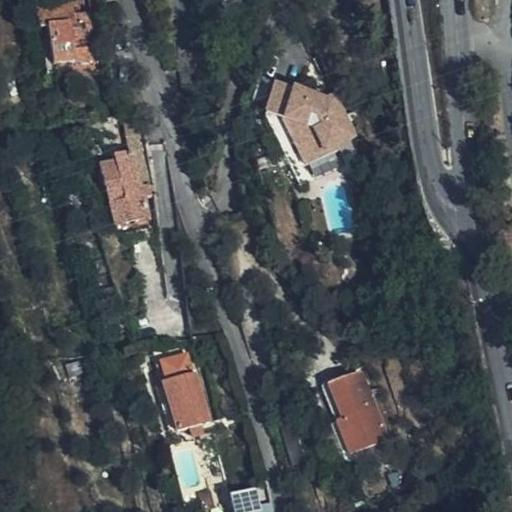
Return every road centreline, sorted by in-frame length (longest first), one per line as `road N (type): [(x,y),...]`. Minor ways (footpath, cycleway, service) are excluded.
road 1 (residential): [(135,0),(291,511)]
road 2 (tertiary): [(403,0),(433,184),(446,209),(472,224)]
road 3 (tertiary): [(456,0),(472,224)]
road 4 (tertiary): [(472,224),(511,434)]
